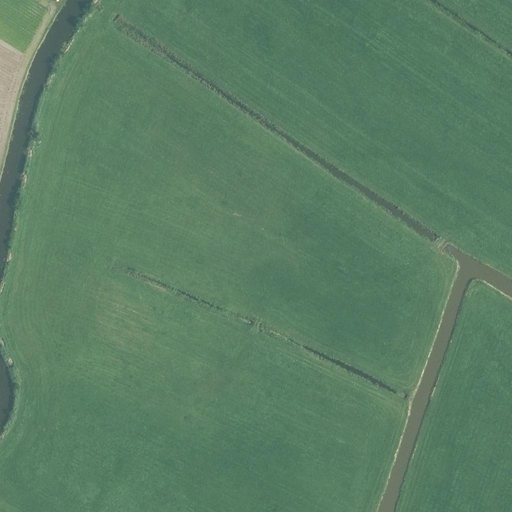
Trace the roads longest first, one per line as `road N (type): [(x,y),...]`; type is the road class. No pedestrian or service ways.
road 1 (track): [(189,511),(174,419),(129,303),(126,251),(152,174),(291,0)]
road 2 (track): [(187,484),(263,467),(356,413),(498,449)]
